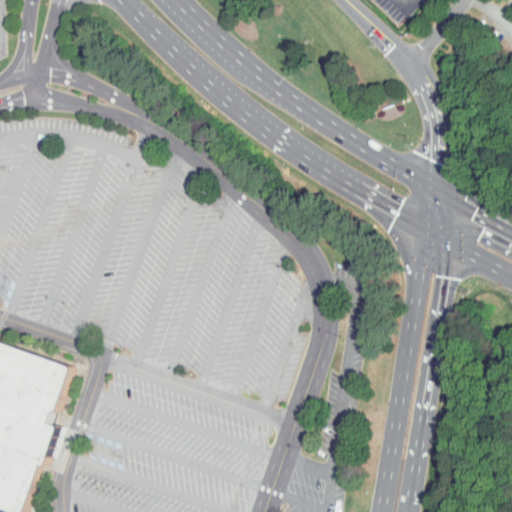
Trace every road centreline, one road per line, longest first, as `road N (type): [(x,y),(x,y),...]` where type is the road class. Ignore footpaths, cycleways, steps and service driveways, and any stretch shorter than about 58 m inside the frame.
road 1 (primary): [(121,0),(278,136),(436,230)]
road 2 (residential): [(295,424),(325,325),(318,276),(291,234),(178,140)]
road 3 (primary): [(437,192),(287,98),(177,0)]
road 4 (primary): [(436,230),(401,511)]
road 5 (residential): [(152,123),(134,105),(88,84),(33,75)]
